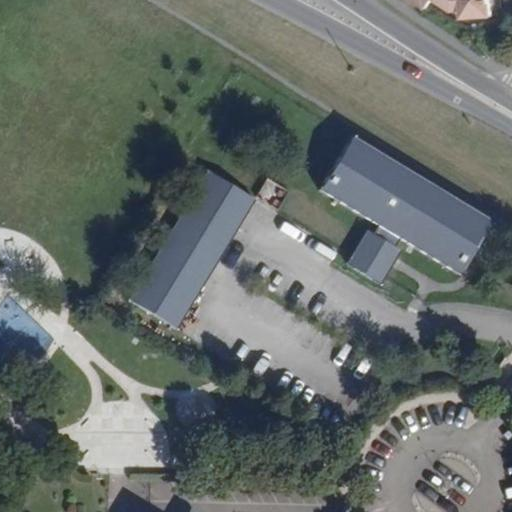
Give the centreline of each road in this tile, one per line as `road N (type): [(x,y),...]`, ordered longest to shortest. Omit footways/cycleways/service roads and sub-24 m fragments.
road 1 (residential): [(511,332),(453,323),(409,327),(256,239),(214,309),(351,389)]
road 2 (secondary): [(233,0),(511,171)]
road 3 (secondary): [(511,98),(358,0)]
road 4 (residential): [(491,511),(497,482),(485,456),(458,441),(426,446)]
